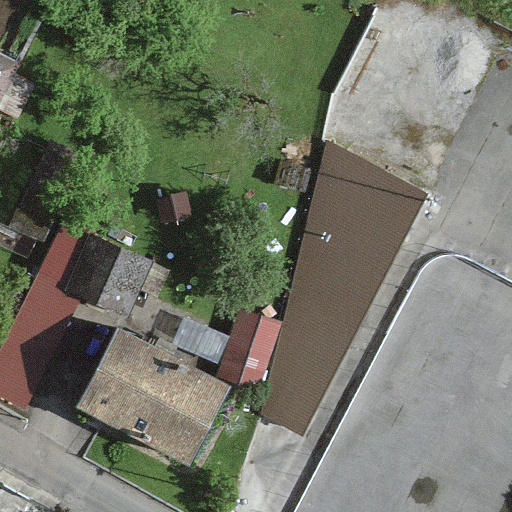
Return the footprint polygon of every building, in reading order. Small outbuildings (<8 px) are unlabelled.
[(475,46),(415,19),(376,105),(436,132),(475,46)] [(0,153),(11,133),(3,129),(33,74),(0,56),(0,153)] [(416,163),(372,142),(337,213),(380,235),(416,163)] [(158,271),(90,242),(66,296),(134,325),(158,271)] [(124,337),(81,415),(198,478),(241,400),(124,337)]
